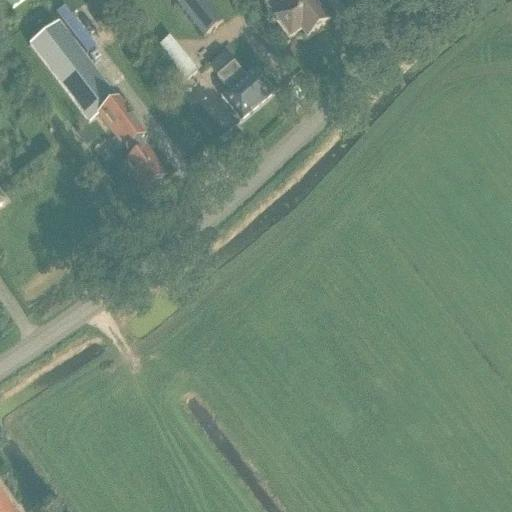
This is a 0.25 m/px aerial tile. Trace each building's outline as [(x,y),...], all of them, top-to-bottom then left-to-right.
[(106,0),(121,17),(133,6),(127,0),(106,0)] [(172,0),(203,38),(222,23),(203,0),(172,0)] [(276,19),(291,39),(302,31),(307,39),(332,21),(315,0),(278,0),(287,11),(276,19)] [(97,117),(117,103),(118,102),(60,25),(29,48),(88,124),(97,117)] [(180,85),(194,73),(166,39),(152,50),(180,85)] [(233,65),(216,79),(229,94),(221,100),(240,123),(273,96),(254,73),(245,80),(233,65)] [(117,103),(97,117),(131,161),(122,168),(132,182),(134,181),(143,194),(163,180),(153,167),(155,165),(145,151),(142,153),(135,144),(143,137),(117,103)] [(0,511),(11,511),(0,495),(0,511)]
